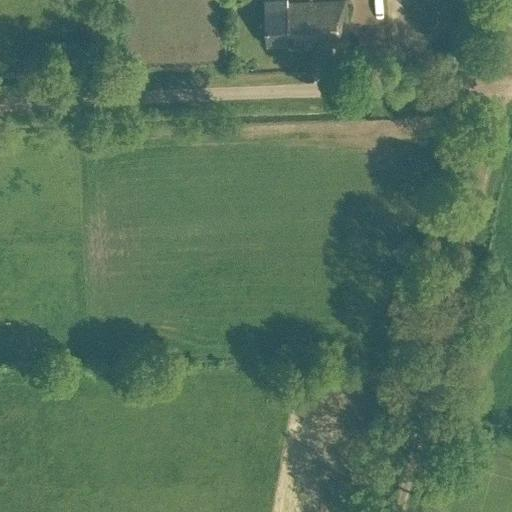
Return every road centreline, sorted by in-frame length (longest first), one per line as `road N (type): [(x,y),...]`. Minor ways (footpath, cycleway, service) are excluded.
road 1 (track): [(511,58),(398,511)]
road 2 (unclassified): [(90,102),(511,85)]
